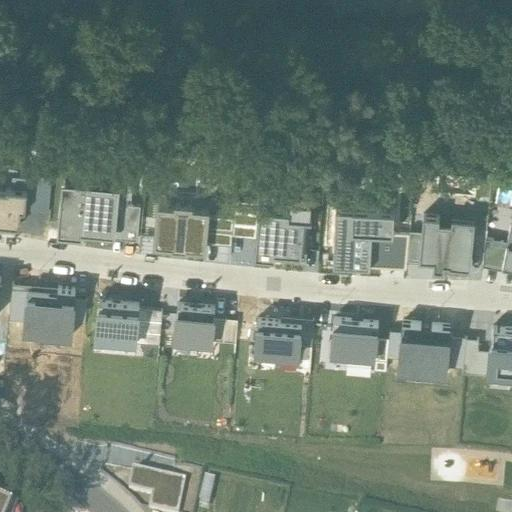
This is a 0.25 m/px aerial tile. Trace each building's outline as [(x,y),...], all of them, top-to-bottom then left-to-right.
[(27,191),(25,211),(49,213),(52,178),(28,176),(27,191)] [(80,231),(113,234),(117,186),(64,181),(59,234),(80,236),(80,231)] [(117,182),(117,186),(113,234),(137,236),(140,205),(130,204),(132,184),(117,182)] [(0,225),(19,227),(21,210),(25,211),(27,191),(7,189),(6,191),(0,190),(0,225)] [(235,199),(233,218),(232,236),(256,238),(259,208),(259,202),(235,199)] [(159,207),(155,246),(171,247),(171,250),(188,252),(188,249),(205,250),(205,244),(208,216),(208,211),(192,210),(192,206),(175,205),(175,208),(159,207)] [(311,207),(284,205),(283,210),(289,211),(289,216),(304,218),(301,256),(283,254),(283,260),(306,262),(311,207)] [(259,208),(256,238),(254,257),(275,259),(276,254),(283,254),(301,256),(304,218),(289,216),(289,211),(283,210),(259,208)] [(336,208),(332,264),(370,266),(372,232),(393,233),(393,231),(394,211),(336,208)] [(423,213),(421,228),(419,258),(433,260),(433,268),(444,269),(444,263),(448,264),(448,265),(470,267),(474,223),(439,220),(439,215),(423,213)] [(233,218),(208,216),(205,244),(231,246),(232,236),(233,218)] [(502,264),(511,265),(511,217),(507,240),(502,264)] [(409,232),(407,257),(419,258),(421,228),(409,228),(409,232)] [(393,233),(372,232),(370,266),(406,268),(407,257),(409,232),(393,231),(393,233)] [(502,264),(507,240),(485,236),(483,260),(502,264)] [(25,323),(28,294),(28,290),(12,288),(9,321),(25,323)] [(57,297),(28,294),(25,323),(23,339),(71,344),(73,325),(75,301),(76,293),(58,291),(57,297)] [(87,302),(75,301),(73,325),(85,326),(87,302)] [(95,342),(135,346),(138,311),(139,307),(99,303),(95,342)] [(215,309),(177,305),(174,342),(211,346),(211,343),(214,319),(215,309)] [(138,311),(135,346),(159,348),(162,313),(138,311)] [(299,348),(312,349),(314,320),(282,318),(281,322),(301,324),(299,348)] [(374,360),(377,338),(378,322),(333,318),(330,356),(374,360)] [(238,322),(214,319),(211,343),(235,345),(238,322)] [(254,357),(298,360),(299,348),(301,324),(281,322),(257,320),(254,357)] [(402,321),(401,331),(399,359),(397,373),(445,378),(446,368),(449,336),(450,326),(431,324),(431,327),(420,326),(421,323),(402,321)] [(511,379),(511,328),(492,327),(490,352),(487,377),(511,379)] [(389,330),(389,339),(387,358),(399,359),(401,331),(389,330)] [(449,336),(446,368),(462,369),(465,339),(465,337),(449,336)] [(387,358),(389,339),(377,338),(374,360),(373,374),(385,375),(387,358)] [(462,375),(487,377),(490,352),(477,351),(478,340),(465,339),(462,369),(462,375)] [(148,504),(177,510),(185,477),(132,465),(128,485),(151,490),(148,504)] [(0,511),(15,511),(18,506),(0,498),(0,511)]
